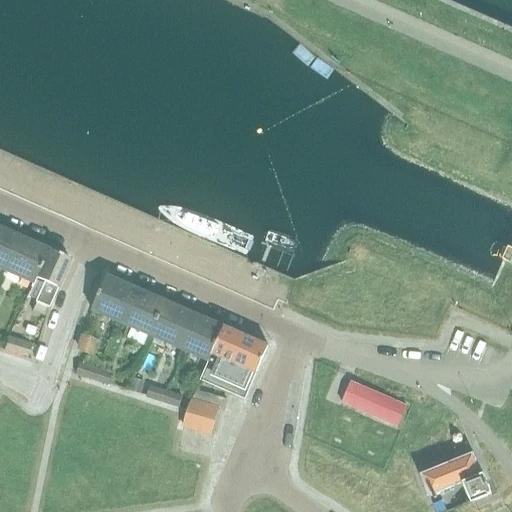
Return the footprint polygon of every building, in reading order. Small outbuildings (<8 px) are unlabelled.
[(0,229),(0,270),(29,283),(32,276),(44,249),(0,229)] [(44,305),(53,285),(64,258),(44,249),(32,276),(40,279),(31,299),(44,305)] [(149,336),(164,301),(105,276),(90,310),(149,336)] [(164,301),(149,336),(208,362),(223,326),(164,301)] [(200,381),(245,398),(269,345),(223,326),(208,362),(200,381)] [(91,353),(95,341),(81,336),(77,348),(91,353)] [(6,339),(2,349),(26,357),(30,347),(6,339)] [(83,376),(86,367),(77,364),(74,374),(83,376)] [(91,379),(94,369),(86,367),(83,376),(91,379)] [(94,369),(91,379),(100,381),(102,372),(94,369)] [(102,372),(100,381),(108,384),(111,375),(102,372)] [(408,405),(352,381),(343,402),(399,425),(408,405)] [(152,397),(156,389),(148,386),(144,395),(152,397)] [(160,400),(164,391),(156,389),(152,397),(160,400)] [(164,391),(160,400),(168,403),(172,393),(164,391)] [(172,393),(168,403),(176,405),(180,396),(172,393)] [(213,396),(213,398),(211,406),(219,408),(219,407),(225,409),(227,399),(213,396)] [(198,430),(205,405),(192,402),(189,410),(184,426),(198,430)] [(211,434),(219,408),(211,406),(205,405),(198,430),(211,434)] [(491,494),(474,452),(422,473),(430,496),(462,483),(470,502),(491,494)]
